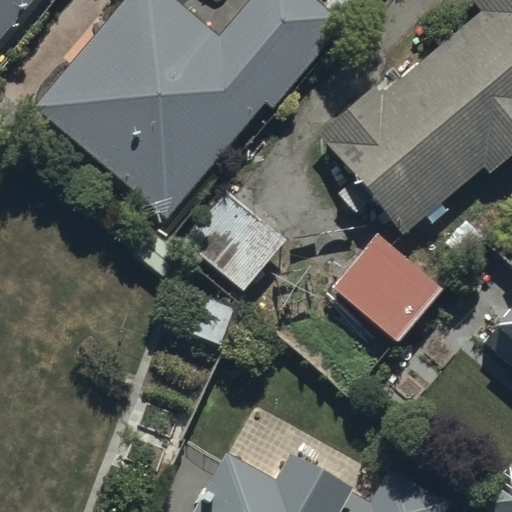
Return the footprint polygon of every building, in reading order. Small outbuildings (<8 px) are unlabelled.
[(257,0),(219,45),(166,0),(129,0),(79,59),(73,54),(21,115),(163,236),(264,118),(266,121),(360,12),(346,0),(336,0),(321,18),(299,0),(257,0)] [(358,105),(314,140),(401,248),(483,182),(488,187),(511,167),(511,0),(460,0),(454,5),(473,28),(396,90),(383,74),(353,99),(358,105)] [(225,197),(178,251),(238,303),(285,249),(225,197)] [(440,301),(374,245),(329,300),(395,355),(440,301)] [(511,263),(505,272),(511,277),(511,328),(494,350),(511,364),(511,263)] [(511,511),(511,475),(501,467),(463,511),(511,511)] [(269,498),(222,473),(201,511),(435,511),(382,484),(367,511),(344,511),(280,478),(269,498)]
